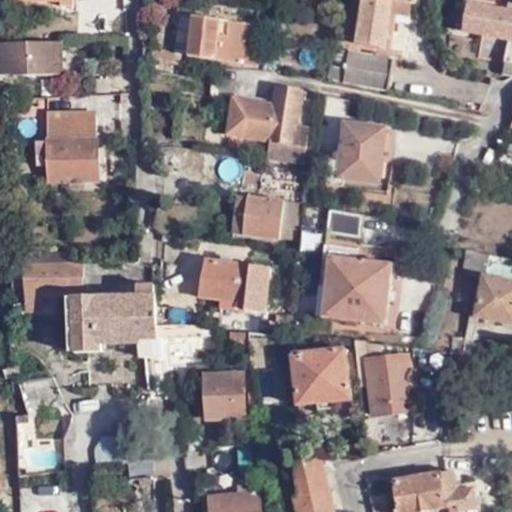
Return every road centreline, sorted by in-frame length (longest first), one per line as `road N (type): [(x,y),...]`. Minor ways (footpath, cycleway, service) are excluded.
road 1 (residential): [(140,232),(135,0)]
road 2 (residential): [(511,99),(479,146),(449,252)]
